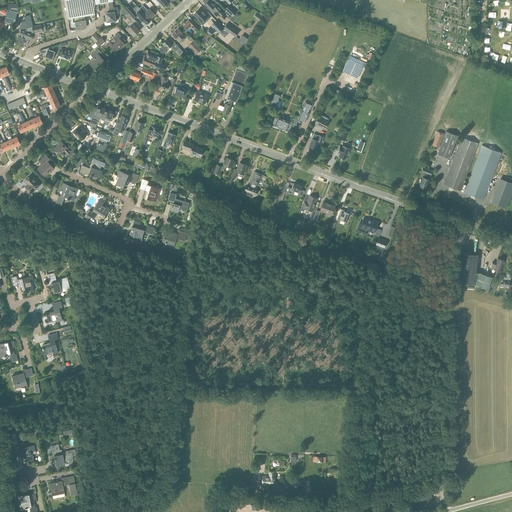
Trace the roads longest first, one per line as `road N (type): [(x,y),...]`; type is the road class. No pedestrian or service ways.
road 1 (tertiary): [(511,243),(91,88)]
road 2 (residential): [(124,207),(106,235),(39,204),(0,173)]
road 3 (residential): [(91,88),(188,0)]
road 4 (residential): [(0,173),(91,88)]
